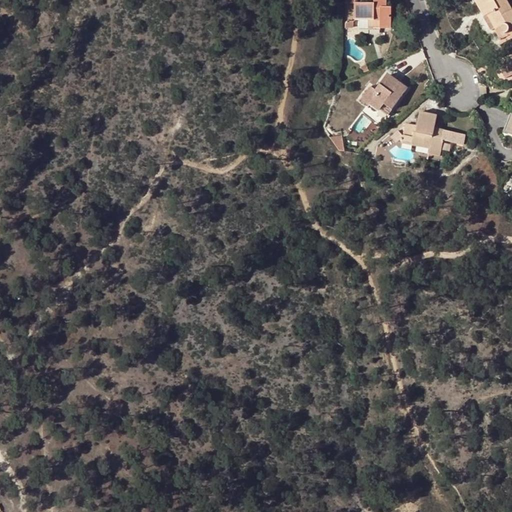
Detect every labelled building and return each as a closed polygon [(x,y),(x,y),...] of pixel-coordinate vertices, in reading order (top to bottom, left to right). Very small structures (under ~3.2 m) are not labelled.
[(493,32),(495,31),(498,29),(500,33),(497,34),(500,39),(507,35),(506,33),(508,32),(508,31),(509,29),(509,28),(508,26),(511,24),(511,9),(506,0),(476,0),(493,32)] [(374,3),(357,3),(355,3),(355,19),(359,20),(380,20),(380,28),(390,28),(391,7),(386,7),(375,7),(374,3)] [(380,20),(359,20),(359,28),(380,28),(380,20)] [(511,59),(499,65),(505,78),(511,74),(511,59)] [(387,74),(385,76),(386,76),(387,76),(389,78),(390,79),(390,80),(390,81),(396,86),(399,83),(387,74)] [(386,76),(385,76),(375,90),(371,87),(360,100),(369,106),(371,104),(387,116),(407,88),(399,83),(396,86),(390,81),(390,80),(390,79),(389,78),(387,76),(386,76)] [(352,100),(345,94),(342,97),(349,104),(352,100)] [(451,142),(453,132),(441,129),(441,132),(433,130),(434,128),(437,115),(419,112),(416,126),(415,132),(413,132),(411,141),(430,146),(429,149),(428,154),(439,156),(443,140),(451,142)] [(416,126),(405,124),(397,131),(402,139),(411,141),(413,132),(415,132),(416,126)] [(402,139),(397,131),(393,135),(398,141),(402,139)] [(464,134),(453,132),(451,142),(461,144),(464,134)] [(342,135),(330,138),(339,150),(345,151),(342,135)]
